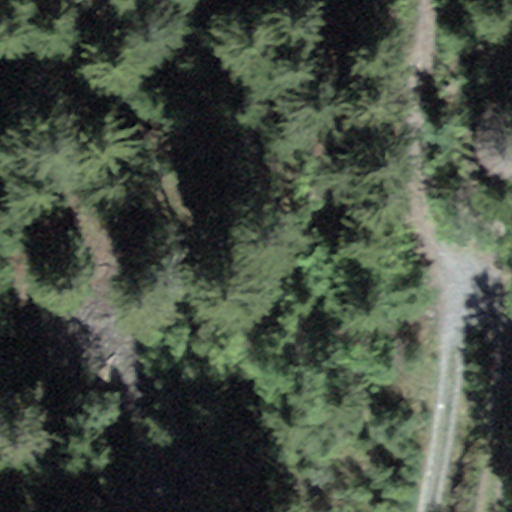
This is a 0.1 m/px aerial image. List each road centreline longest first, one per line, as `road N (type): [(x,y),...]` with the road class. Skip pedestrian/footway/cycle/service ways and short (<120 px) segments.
road 1 (track): [(501,241),(480,263),(443,511)]
road 2 (track): [(480,0),(501,241)]
